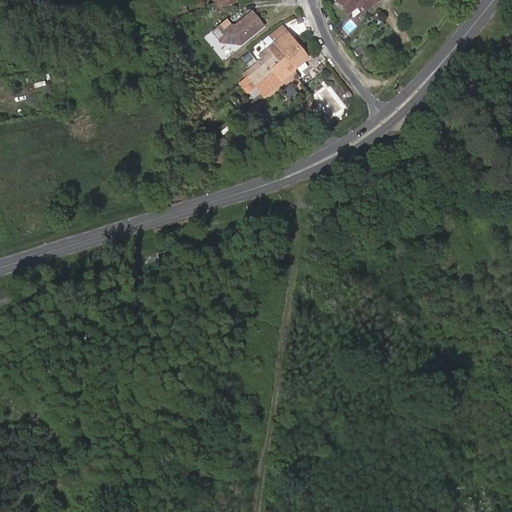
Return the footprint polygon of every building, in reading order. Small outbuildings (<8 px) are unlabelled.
[(221,0),(215,0),(218,9),(224,7),(221,0)] [(355,2),(358,0),(337,0),(347,12),(357,4),(355,2)] [(377,0),(358,0),(355,2),(357,4),(363,12),(377,0)] [(241,45),(264,25),(252,11),(235,26),(235,28),(233,28),(232,28),(230,28),(231,26),(226,20),(212,32),(222,43),(241,45)] [(352,18),(345,27),(353,32),(360,23),(352,18)] [(258,56),(259,55),(287,31),(282,25),(252,50),(258,56)] [(287,56),(294,68),(307,57),(287,31),(259,55),(265,63),(276,54),(281,60),(287,56)] [(263,95),(294,68),(287,56),(281,60),(276,54),(265,63),(249,76),(255,85),(263,95)] [(249,76),(265,63),(258,61),(246,72),(249,76)] [(247,92),(255,85),(249,76),(241,83),(247,92)]
